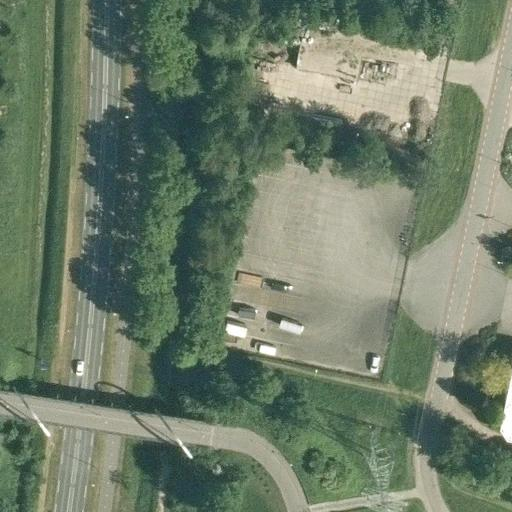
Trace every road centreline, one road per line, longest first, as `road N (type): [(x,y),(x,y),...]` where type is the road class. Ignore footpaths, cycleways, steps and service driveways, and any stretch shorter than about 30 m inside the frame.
road 1 (primary): [(72,511),(88,380),(107,0)]
road 2 (unclassified): [(435,416),(511,41)]
